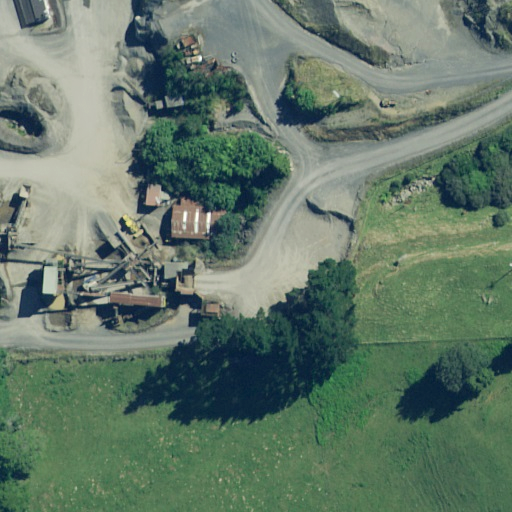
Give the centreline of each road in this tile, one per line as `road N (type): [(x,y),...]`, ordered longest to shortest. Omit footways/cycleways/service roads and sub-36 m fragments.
road 1 (track): [(282,307),(293,166),(511,88)]
road 2 (track): [(32,0),(55,65),(71,287)]
road 3 (track): [(511,55),(322,34),(299,0)]
